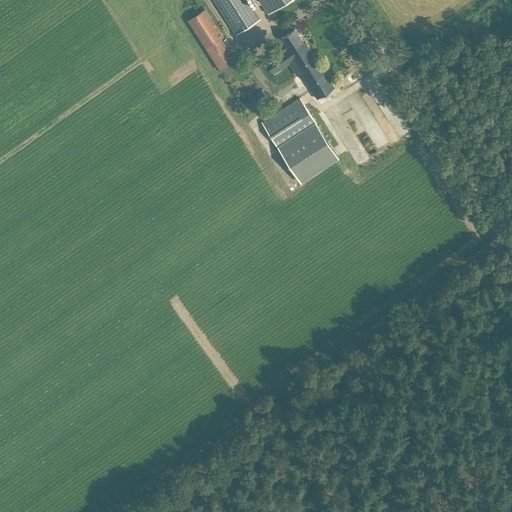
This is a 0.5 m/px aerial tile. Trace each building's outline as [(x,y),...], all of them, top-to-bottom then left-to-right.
[(214,0),(236,34),(260,19),(248,0),(214,0)] [(259,0),(268,13),(289,0),(259,0)] [(187,20),(220,70),(236,59),(222,38),(224,36),(206,8),(187,20)] [(317,98),(326,93),(335,87),(306,42),(304,44),(295,29),(281,37),(287,47),(259,65),(267,77),(295,59),(296,60),(289,65),(296,77),(301,73),(317,98)] [(371,57),(361,44),(347,55),(357,68),(371,57)] [(262,88),(246,99),(252,108),(268,97),(262,88)] [(280,150),(318,126),(300,98),(262,122),(280,150)]
